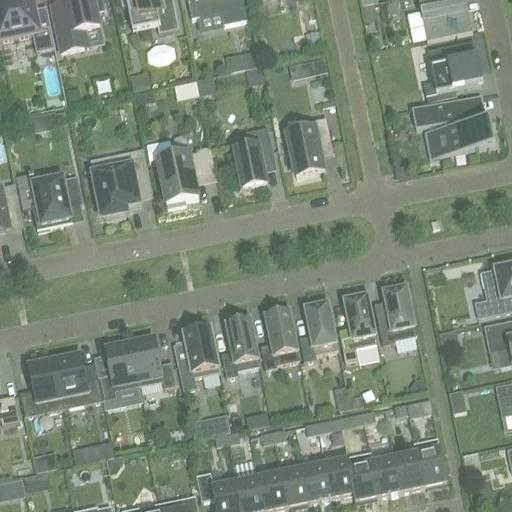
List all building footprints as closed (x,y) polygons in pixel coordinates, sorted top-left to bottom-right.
[(37,56),(55,53),(48,18),(37,21),(32,0),(12,4),(10,0),(6,0),(0,1),(0,45),(33,39),(37,56)] [(89,51),(85,35),(101,32),(93,0),(63,0),(65,7),(52,10),(61,57),(89,51)] [(120,0),(122,12),(128,11),(133,36),(158,31),(159,39),(180,34),(173,3),(162,5),(160,0),(120,0)] [(188,0),(194,23),(223,17),(226,30),(250,25),(244,0),(188,0)] [(377,7),(376,0),(360,0),(363,10),(377,7)] [(427,45),(473,36),(467,5),(457,7),(455,0),(419,0),(418,0),(427,45)] [(377,24),(374,9),(363,11),(366,27),(377,24)] [(424,89),(427,101),(484,89),(475,46),(428,56),(435,87),(424,89)] [(258,56),(247,58),(250,73),(261,70),(258,56)] [(325,62),(313,64),(316,78),(328,76),(325,62)] [(148,77),(130,81),(134,96),(151,93),(148,77)] [(82,105),(80,92),(66,95),(69,108),(82,105)] [(437,135),(427,137),(425,137),(425,139),(430,163),(430,165),(442,162),(497,151),(491,124),(472,127),(471,123),(472,123),(468,104),(481,102),(481,103),(482,102),(482,100),(467,103),(413,114),(417,134),(436,130),(437,135)] [(68,126),(66,113),(53,116),(55,129),(68,126)] [(287,138),(297,183),(325,177),(319,150),(332,147),(327,122),(305,127),(306,134),(287,138)] [(234,149),(243,193),(267,188),(261,159),(273,157),(268,133),(246,138),(248,147),(234,149)] [(186,209),(185,205),(199,202),(195,182),(216,178),(210,151),(196,154),(197,157),(190,159),(190,157),(158,164),(168,213),(186,209)] [(124,159),(127,170),(93,177),(103,222),(106,222),(107,225),(125,222),(124,218),(128,217),(127,211),(141,208),(135,184),(149,181),(144,155),(124,159)] [(38,236),(73,229),(69,212),(84,209),(78,181),(64,184),(63,182),(34,188),(34,191),(23,193),(27,212),(33,211),(38,236)] [(0,237),(12,235),(11,229),(24,226),(16,189),(0,192),(0,237)] [(501,273),(497,274),(500,288),(485,292),(489,305),(475,307),(479,323),(511,316),(511,267),(500,269),(501,273)] [(409,291),(385,296),(385,297),(390,324),(377,326),(382,350),(396,347),(394,343),(419,339),(409,291)] [(351,342),(376,337),(368,300),(343,306),(347,327),(333,329),(338,355),(352,352),(351,342)] [(290,316),(297,353),(322,348),(324,358),(338,355),(333,329),(319,332),(315,311),(290,316)] [(281,318),(280,314),(265,317),(272,349),(260,352),(265,375),(277,373),(276,370),(299,365),(289,316),(281,318)] [(242,326),(241,322),(226,325),(233,357),(221,360),(226,383),(238,381),(237,375),(259,371),(250,324),(242,326)] [(511,326),(484,332),(490,357),(511,352),(511,355),(511,326)] [(184,334),(186,348),(191,367),(178,370),(184,396),(198,393),(195,382),(220,377),(219,369),(211,333),(201,335),(200,331),(184,334)] [(165,393),(177,391),(172,367),(161,370),(155,344),(131,349),(140,391),(164,386),(165,393)] [(140,391),(131,349),(107,354),(112,380),(100,382),(105,406),(117,403),(116,396),(140,391)] [(84,371),(82,359),(56,365),(66,413),(104,405),(99,382),(87,384),(84,371)] [(30,370),(35,395),(20,398),(25,422),(66,413),(56,365),(30,370)] [(511,390),(501,393),(505,416),(511,414),(511,390)] [(349,403),(346,391),(335,393),(340,416),(351,413),(350,407),(349,403)] [(450,398),(454,419),(468,416),(463,395),(450,398)] [(363,400),(349,403),(350,407),(351,413),(365,410),(363,400)] [(0,425),(2,425),(3,430),(21,427),(15,401),(0,403),(0,425)] [(419,407),(407,409),(409,420),(421,418),(419,407)] [(409,420),(407,409),(395,411),(397,422),(409,420)] [(269,415),(247,420),(250,433),(272,428),(269,415)] [(363,419),(365,429),(377,427),(375,416),(363,419)] [(233,435),(229,417),(210,422),(214,439),(233,435)] [(365,429),(363,419),(351,421),(352,431),(365,429)] [(318,428),(320,438),(332,436),(330,425),(318,428)] [(318,428),(306,430),(308,441),(320,438),(318,428)] [(273,437),(275,447),(287,445),(285,434),(273,437)] [(239,437),(227,439),(229,449),(240,447),(239,437)] [(275,447),(273,437),(261,439),(264,450),(275,447)] [(229,449),(227,439),(215,441),(217,451),(229,449)] [(77,468),(115,460),(112,444),(74,453),(77,468)] [(438,444),(416,448),(425,492),(447,488),(438,444)] [(394,458),(402,497),(425,492),(416,448),(414,449),(416,457),(395,461),(394,458)] [(478,455),(464,458),(470,485),(484,481),(478,455)] [(357,506),(380,502),(370,458),(348,462),(348,459),(347,459),(357,506)] [(371,458),(370,458),(380,502),(402,497),(394,458),(372,462),(371,458)] [(357,506),(347,459),(325,464),(333,503),(354,499),(356,506),(357,506)] [(302,469),(310,508),(333,503),(325,464),(324,464),(325,467),(304,471),(303,468),(302,469)] [(280,473),(287,511),(290,511),(310,508),(302,469),(280,473)] [(264,511),(287,511),(280,473),(257,478),(264,511)] [(211,478),(196,481),(202,506),(215,503),(217,511),(240,511),(235,482),(213,486),(211,478)] [(264,511),(257,478),(235,482),(240,511),(264,511)] [(24,483),(11,486),(15,503),(27,501),(24,483)] [(159,509),(159,511),(198,511),(196,501),(159,509)]
